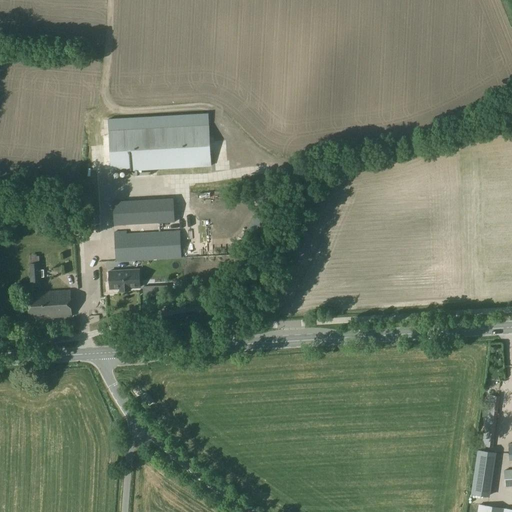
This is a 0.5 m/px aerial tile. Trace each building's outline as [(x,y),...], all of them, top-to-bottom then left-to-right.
[(208,114),(107,120),(111,172),(211,166),(208,114)] [(114,235),(116,261),(182,257),(180,231),(114,235)] [(81,251),(80,251),(81,267),(88,267),(87,238),(80,239),(81,251)] [(39,262),(29,263),(31,286),(41,286),(39,262)] [(139,270),(109,271),(110,289),(120,288),(120,291),(130,290),(130,288),(140,287),(139,270)] [(154,286),(154,296),(155,296),(168,295),(167,285),(155,286),(154,286)] [(28,292),(30,319),(72,317),(70,290),(28,292)] [(489,401),(489,404),(487,404),(482,443),(491,445),(492,443),(493,443),(498,401),(489,401)] [(487,497),(494,453),(477,451),(471,494),(487,497)]
